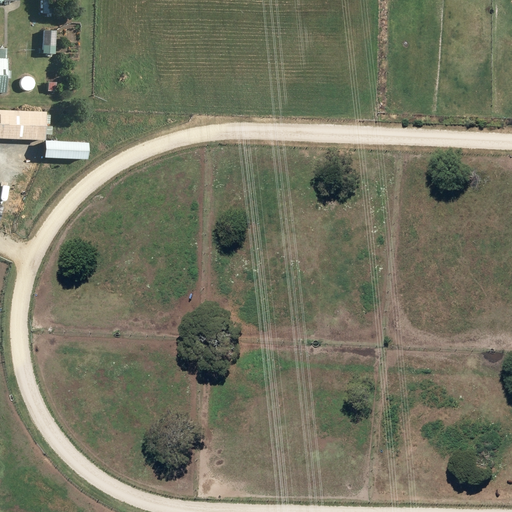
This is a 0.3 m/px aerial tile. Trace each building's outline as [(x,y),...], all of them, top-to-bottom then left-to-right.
[(40,0),(41,13),(47,13),(47,17),(52,17),(52,13),(53,13),(53,0),(40,0)] [(40,29),(39,53),(51,53),(52,30),(40,29)] [(23,89),(24,90),(25,90),(27,90),(28,90),(29,90),(31,90),(32,89),(33,88),(34,87),(35,86),(35,84),(35,83),(35,82),(35,80),(35,79),(34,78),(33,77),(32,76),(31,75),(30,75),(28,74),(27,74),(25,75),(24,75),(23,76),(22,77),(21,78),(20,79),(20,80),(19,81),(19,83),(20,84),(20,86),(21,87),(21,88),(23,89)] [(53,81),(45,81),(45,90),(53,90),(53,81)] [(0,109),(0,137),(40,139),(41,111),(0,109)] [(40,140),(39,157),(81,158),(82,141),(40,140)]
